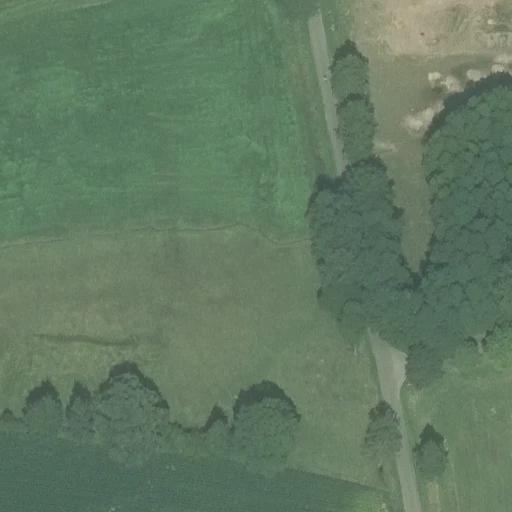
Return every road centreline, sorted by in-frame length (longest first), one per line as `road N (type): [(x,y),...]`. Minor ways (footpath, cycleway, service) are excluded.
road 1 (residential): [(388,375),(308,0)]
road 2 (residential): [(409,511),(388,375)]
road 3 (residential): [(511,346),(388,375)]
